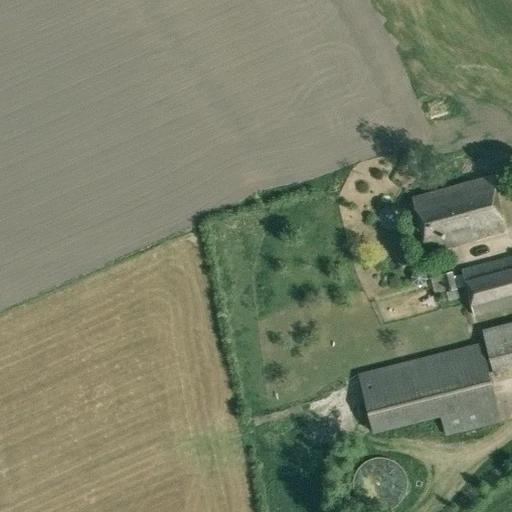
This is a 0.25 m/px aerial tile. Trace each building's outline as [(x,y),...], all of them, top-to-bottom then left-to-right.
[(414,198),(428,251),(506,230),(495,190),(492,177),(414,198)] [(511,255),(461,267),(474,316),(511,306),(511,255)] [(458,289),(453,272),(443,274),(447,291),(458,289)] [(443,274),(431,277),(435,294),(447,291),(443,274)] [(458,289),(447,291),(449,300),(460,298),(458,289)] [(422,300),(427,323),(436,321),(431,299),(422,300)] [(395,328),(425,322),(421,304),(392,311),(395,328)] [(511,322),(482,330),(493,371),(511,366),(511,322)] [(358,374),(373,434),(441,417),(446,436),(502,422),(482,343),(358,374)]
